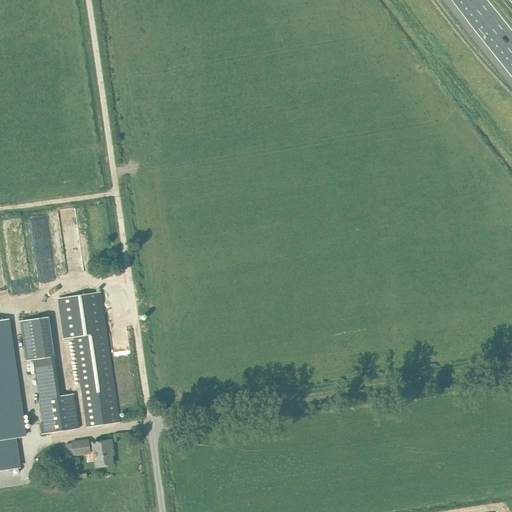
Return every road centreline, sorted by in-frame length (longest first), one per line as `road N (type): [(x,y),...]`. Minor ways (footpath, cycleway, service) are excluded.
road 1 (unclassified): [(152,425),(89,0)]
road 2 (unclassified): [(152,425),(511,369)]
